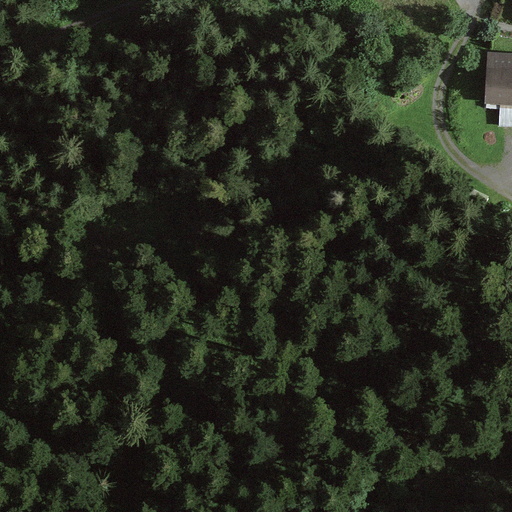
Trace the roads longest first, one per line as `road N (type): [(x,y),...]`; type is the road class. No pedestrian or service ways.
road 1 (track): [(0,346),(29,329),(144,218),(435,106)]
road 2 (track): [(468,0),(469,19),(435,106),(437,126),(459,161),(511,202)]
road 3 (track): [(0,59),(146,0)]
